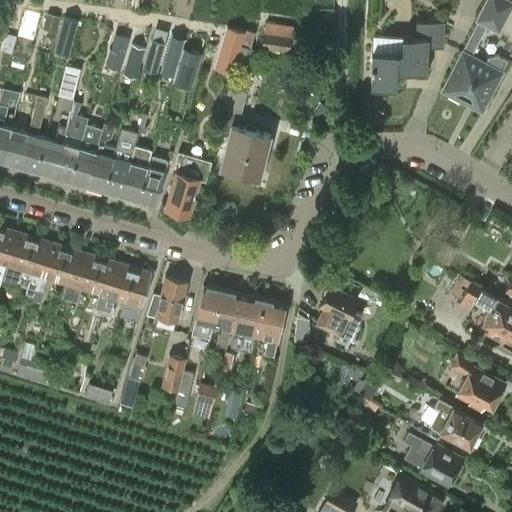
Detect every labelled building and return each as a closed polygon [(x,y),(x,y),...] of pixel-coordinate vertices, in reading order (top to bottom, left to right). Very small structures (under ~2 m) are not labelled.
[(462,53),(445,84),(448,92),(481,109),(501,71),(507,60),(497,55),(488,57),(485,64),(471,56),(487,26),(498,31),(511,4),(511,2),(507,0),(487,0),(477,20),(478,21),(461,52),(462,53)] [(48,10),(44,25),(56,28),(60,13),(48,10)] [(3,15),(0,35),(3,36),(0,49),(0,50),(12,53),(17,36),(5,33),(9,16),(3,15)] [(372,35),(371,86),(396,87),(397,71),(427,72),(428,46),(443,47),(445,21),(416,20),(415,36),(403,36),(372,35)] [(76,24),(63,21),(55,52),(68,56),(76,24)] [(241,44),(244,30),(238,29),(225,26),(221,39),(226,41),(241,44)] [(245,29),(244,30),(241,44),(250,46),(254,31),(245,29)] [(289,51),(292,35),(264,30),(261,46),(289,51)] [(305,37),(292,35),(289,51),(302,53),(305,37)] [(166,42),(151,38),(142,68),(157,73),(166,42)] [(113,39),(106,65),(119,68),(126,43),(113,39)] [(241,44),(226,41),(221,64),(235,68),(241,44)] [(144,48),(131,44),(124,67),(137,70),(144,48)] [(250,46),(241,44),(235,68),(246,70),(252,46),(250,46)] [(168,48),(162,67),(175,71),(181,52),(168,48)] [(172,82),(191,88),(201,53),(182,48),(172,82)] [(63,95),(72,97),(80,68),(65,64),(58,93),(63,95)] [(0,94),(0,159),(1,159),(10,125),(3,123),(7,106),(9,106),(13,89),(2,87),(0,94)] [(229,87),(226,107),(244,109),(246,89),(229,87)] [(37,95),(37,94),(19,90),(10,125),(1,159),(18,164),(37,95)] [(37,95),(18,164),(35,169),(45,135),(36,132),(45,97),(37,95)] [(70,109),(73,99),(74,98),(72,97),(63,95),(60,106),(70,109)] [(73,99),(70,109),(66,127),(53,174),(70,179),(85,122),(86,122),(88,116),(87,116),(77,114),(80,103),(81,101),(73,99)] [(145,108),(121,194),(138,198),(151,154),(150,153),(147,163),(140,161),(143,149),(142,149),(151,115),(153,116),(156,105),(146,103),(145,109),(145,108)] [(117,141),(104,189),(121,194),(145,108),(136,106),(134,114),(136,114),(134,123),(138,124),(132,145),(117,141)] [(269,134),(237,126),(241,111),(223,106),(222,106),(215,132),(229,136),(221,166),(259,176),(269,134)] [(85,122),(70,179),(87,184),(104,122),(103,121),(102,127),(86,122),(85,122)] [(115,125),(104,122),(87,184),(104,189),(117,141),(115,141),(114,145),(104,143),(105,140),(111,137),(115,125)] [(66,127),(58,125),(54,137),(45,135),(35,169),(53,174),(66,127)] [(176,169),(165,207),(188,213),(198,179),(206,180),(209,166),(189,161),(193,141),(179,138),(174,158),(179,159),(176,169)] [(168,158),(151,154),(138,198),(155,203),(168,158)] [(0,224),(0,278),(1,278),(16,229),(0,224)] [(33,234),(16,229),(1,278),(8,281),(13,267),(21,269),(22,269),(33,234)] [(22,269),(21,269),(17,283),(27,286),(25,293),(33,295),(49,239),(33,234),(22,269)] [(49,239),(33,295),(31,300),(39,302),(46,277),(55,280),(66,244),(49,239)] [(445,240),(435,259),(447,266),(457,247),(445,240)] [(83,249),(66,244),(55,280),(66,283),(62,297),(68,299),(83,249)] [(83,249),(68,299),(77,301),(81,287),(89,290),(100,254),(83,249)] [(116,259),(100,254),(89,290),(98,293),(93,310),(101,312),(116,259)] [(133,264),(116,259),(101,312),(111,315),(114,307),(111,306),(114,298),(123,300),(133,264)] [(151,270),(133,264),(123,300),(133,304),(129,317),(136,319),(140,306),(141,306),(151,270)] [(153,291),(147,312),(155,314),(155,315),(177,320),(186,279),(165,274),(160,293),(153,291)] [(511,302),(499,296),(499,297),(511,303),(511,275),(505,289),(511,292),(511,302)] [(458,276),(450,290),(461,297),(459,300),(469,307),(474,299),(482,304),(490,290),(470,278),(468,282),(458,276)] [(213,323),(222,287),(203,283),(195,317),(194,317),(191,333),(209,337),(212,323),(213,323)] [(323,305),(315,320),(349,338),(362,313),(352,308),(358,296),(331,283),(320,304),(323,305)] [(239,291),(222,287),(213,323),(223,325),(221,334),(218,333),(215,343),(225,345),(230,327),(231,327),(239,291)] [(239,291),(231,327),(234,328),(230,345),(239,347),(243,330),(256,333),(264,296),(239,291)] [(286,301),(264,296),(256,333),(267,336),(264,352),(273,354),(277,338),(286,301)] [(511,303),(499,297),(492,306),(490,305),(481,321),(487,324),(484,331),(502,340),(501,343),(511,348),(511,303)] [(295,325),(292,342),(307,343),(308,326),(295,325)] [(77,350),(60,345),(57,353),(74,359),(77,350)] [(0,361),(0,367),(10,370),(16,351),(4,348),(0,361)] [(77,350),(74,359),(90,364),(93,355),(77,350)] [(128,366),(125,375),(139,379),(146,355),(135,351),(131,367),(128,366)] [(179,388),(184,368),(183,368),(186,355),(168,351),(165,365),(154,363),(150,382),(179,388)] [(455,352),(448,364),(465,373),(456,388),(454,392),(469,400),(469,401),(481,407),(484,400),(492,405),(504,381),(455,352)] [(15,372),(27,375),(30,364),(33,356),(21,353),(15,372)] [(27,375),(44,380),(47,369),(30,364),(27,375)] [(369,399),(370,397),(377,386),(360,376),(363,371),(357,367),(351,377),(357,380),(352,388),(363,395),(369,399)] [(184,368),(179,388),(178,392),(189,394),(193,370),(184,368)] [(86,380),(83,392),(94,395),(97,384),(86,380)] [(213,402),(217,386),(216,386),(217,385),(199,380),(195,397),(213,402)] [(97,384),(94,395),(106,399),(109,387),(97,384)] [(237,414),(243,389),(231,386),(225,411),(237,414)] [(369,399),(363,395),(360,401),(366,405),(365,406),(374,412),(380,403),(370,397),(369,399)] [(438,408),(431,423),(432,427),(438,430),(439,429),(469,445),(482,421),(452,405),(438,397),(433,405),(438,408)] [(247,402),(244,413),(260,418),(263,407),(247,402)] [(408,430),(402,439),(410,444),(403,457),(449,482),(463,459),(433,442),(433,443),(408,430)] [(401,473),(382,508),(389,511),(432,511),(442,495),(401,473)] [(330,486),(317,511),(348,511),(356,498),(330,486)]
